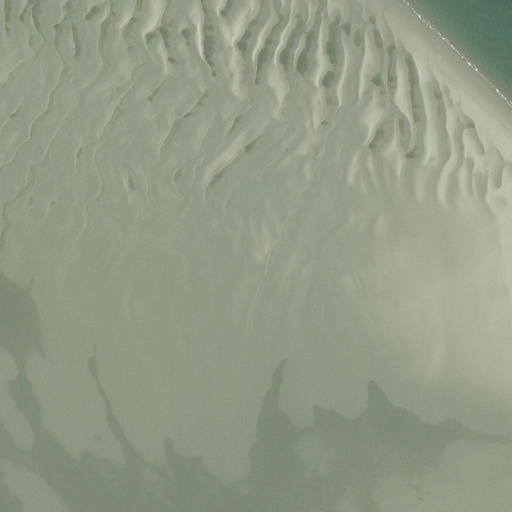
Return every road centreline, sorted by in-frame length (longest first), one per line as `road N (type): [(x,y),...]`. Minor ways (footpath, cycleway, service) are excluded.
road 1 (trunk): [(195,511),(209,0)]
road 2 (trunk): [(173,0),(161,511)]
